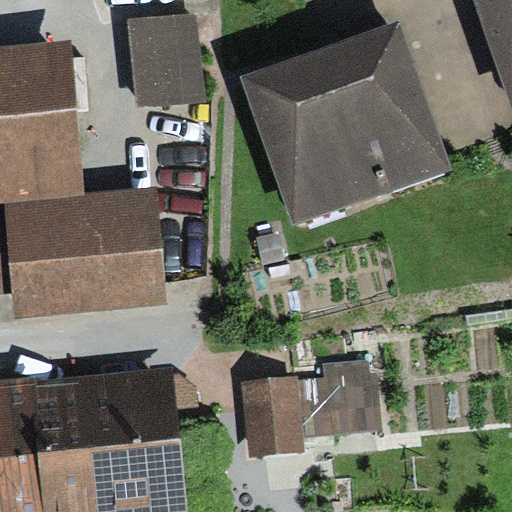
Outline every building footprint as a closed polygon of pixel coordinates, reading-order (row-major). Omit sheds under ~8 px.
[(511,0),(472,0),(511,106),(511,0)] [(198,15),(127,20),(133,112),(205,106),(198,15)] [(325,58),(246,85),(297,232),(449,180),(398,33),(325,58)] [(0,214),(83,206),(68,51),(0,57),(0,214)] [(162,313),(153,204),(8,217),(9,227),(0,227),(0,296),(16,295),(19,325),(162,313)] [(330,383),(246,392),(254,463),(302,458),(300,441),(379,433),(374,384),(370,385),(368,365),(329,369),(330,383)] [(184,511),(167,371),(0,385),(0,511),(184,511)]
